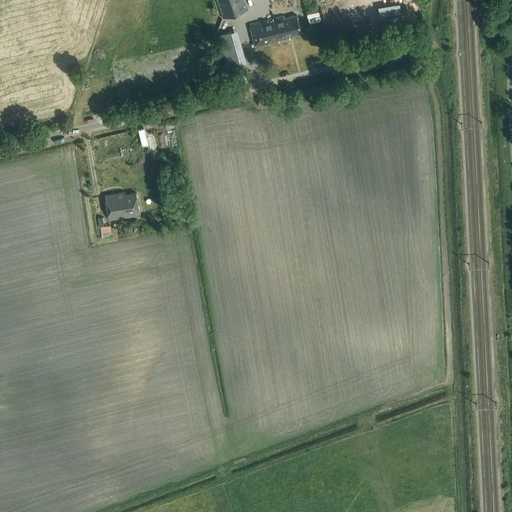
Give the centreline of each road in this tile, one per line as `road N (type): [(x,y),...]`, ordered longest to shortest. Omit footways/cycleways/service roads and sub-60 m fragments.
road 1 (unclassified): [(0,149),(279,81)]
road 2 (track): [(403,50),(279,81)]
